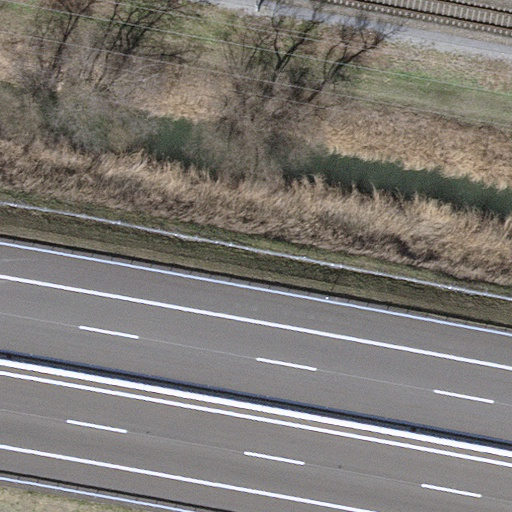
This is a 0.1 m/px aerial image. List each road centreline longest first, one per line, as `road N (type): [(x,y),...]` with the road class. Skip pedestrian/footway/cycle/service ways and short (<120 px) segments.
road 1 (motorway): [(511,406),(0,313)]
road 2 (motorway): [(0,411),(511,503)]
road 3 (track): [(511,115),(0,24)]
